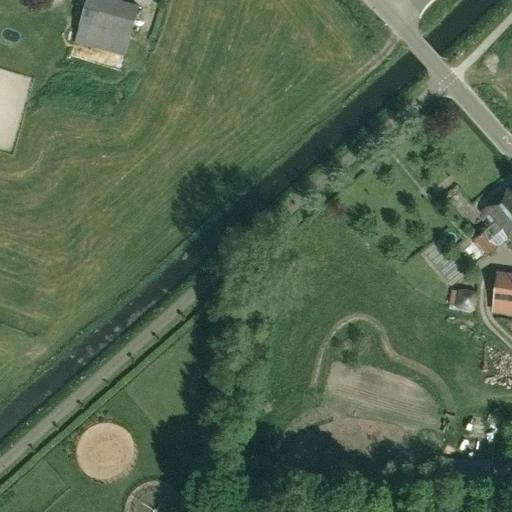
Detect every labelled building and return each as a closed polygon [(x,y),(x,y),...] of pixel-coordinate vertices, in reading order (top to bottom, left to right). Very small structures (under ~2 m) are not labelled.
[(86,0),(75,40),(125,55),(138,5),(119,0),(86,0)] [(411,180),(442,155),(425,135),(394,160),(411,180)] [(511,185),(511,186),(481,212),(491,224),(485,229),(497,243),(503,238),(511,249),(511,185)] [(485,229),(474,238),(488,254),(498,245),(497,243),(485,229)] [(511,314),(511,274),(499,273),(494,313),(511,314)] [(472,310),(475,293),(457,290),(457,291),(452,290),(449,304),(455,305),(454,307),(472,310)] [(442,484),(489,484),(490,461),(443,461),(442,484)]
